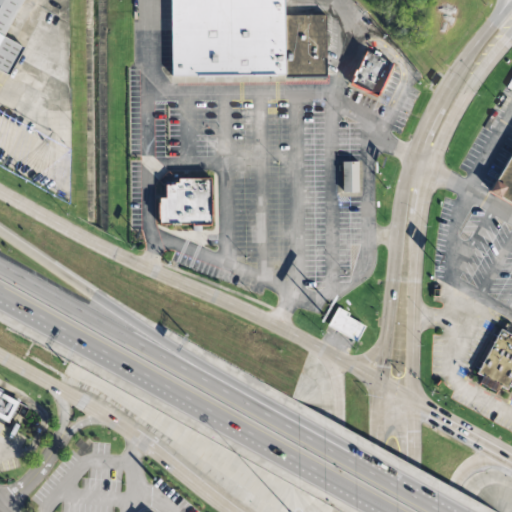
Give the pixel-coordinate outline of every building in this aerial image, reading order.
[(0,0),(0,71),(9,76),(23,47),(4,38),(21,0),(0,0)] [(184,0),(186,71),(300,70),(298,0),(184,0)] [(379,44),(364,75),(391,88),(406,57),(379,44)] [(393,64),(379,59),(380,56),(363,49),(348,87),(379,99),(393,64)] [(355,155),(356,189),(379,188),(378,154),(355,155)] [(511,154),(487,200),(511,213),(511,154)] [(341,192),(356,193),(357,162),(342,162),(341,192)] [(171,192),(172,219),(225,218),(224,172),(190,172),(190,179),(179,179),(179,192),(171,192)] [(357,341),(365,323),(334,310),(327,328),(357,341)] [(511,326),(506,323),(501,331),(498,329),(474,373),(505,389),(511,376),(511,326)] [(0,379),(0,406),(22,418),(33,398),(0,379)]
